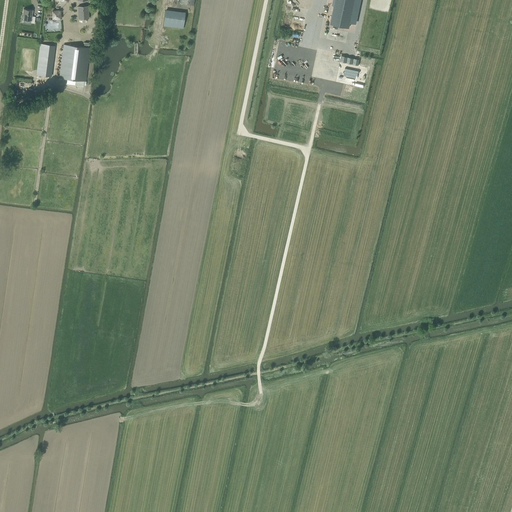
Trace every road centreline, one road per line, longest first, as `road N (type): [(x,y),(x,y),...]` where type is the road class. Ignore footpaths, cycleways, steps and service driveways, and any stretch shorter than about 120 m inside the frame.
road 1 (track): [(511,310),(51,419),(0,441)]
road 2 (track): [(261,393),(259,362),(327,68),(349,28)]
